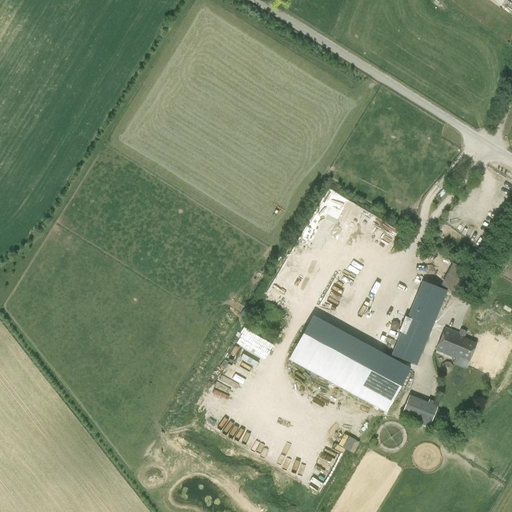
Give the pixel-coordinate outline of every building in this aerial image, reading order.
[(455,291),(466,269),(453,262),(442,284),(455,291)] [(402,333),(393,356),(416,365),(431,327),(446,291),(423,282),(409,318),(406,317),(400,332),(402,333)] [(311,316),(289,362),(389,410),(411,365),(311,316)] [(460,329),(458,333),(445,328),(435,350),(455,359),(456,357),(468,362),(476,343),(464,338),(467,332),(460,329)] [(402,415),(431,426),(440,403),(430,399),(429,401),(411,394),(402,415)] [(330,437),(334,439),(339,429),(335,428),(330,437)] [(354,453),(360,442),(345,433),(339,444),(354,453)]
